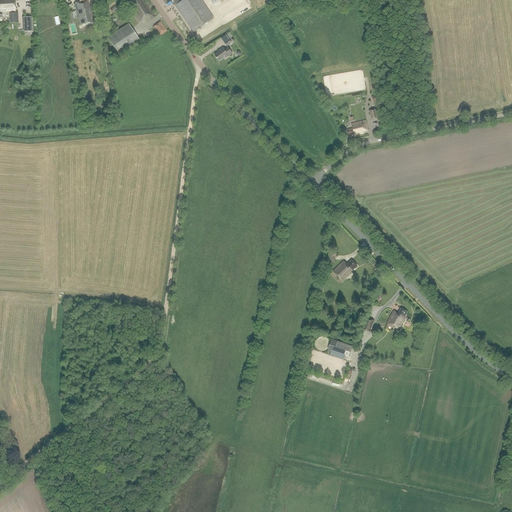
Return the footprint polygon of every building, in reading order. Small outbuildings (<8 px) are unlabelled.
[(0,0),(0,12),(2,12),(15,11),(14,0),(0,0)] [(85,24),(86,26),(95,23),(89,0),(79,0),(80,2),(74,4),(80,25),(85,24)] [(128,5),(132,10),(136,16),(140,23),(150,16),(152,19),(155,17),(143,0),(126,0),(128,1),(123,4),(125,7),(128,5)] [(162,0),(167,6),(173,2),(193,32),(214,18),(201,0),(162,0)] [(120,8),(118,4),(110,9),(112,13),(120,8)] [(11,12),(11,22),(19,22),(19,12),(11,12)] [(23,17),(24,31),(32,31),(31,17),(23,17)] [(159,36),(167,31),(160,21),(152,27),(159,36)] [(140,40),(129,24),(108,37),(119,54),(140,40)] [(225,58),(232,53),(228,47),(224,50),(223,48),(217,52),(218,53),(215,55),(219,61),(225,57),(225,58)] [(380,117),(378,108),(369,110),(371,120),(378,118),(378,117),(380,117)] [(364,132),(368,131),(366,121),(351,124),(352,128),(347,129),(349,135),(351,134),(352,136),(364,133),(364,132)] [(326,261),(335,262),(337,253),(328,251),(326,261)] [(351,272),(357,266),(351,260),(347,264),(344,261),(333,271),(342,281),(351,272)] [(404,318),(407,312),(401,308),(398,313),(394,311),(387,323),(399,329),(405,318),(404,318)] [(370,332),(374,321),(366,318),(362,329),(370,332)] [(352,347),(331,339),(327,349),(328,350),(327,351),(330,352),(330,351),(348,358),(352,347)]
